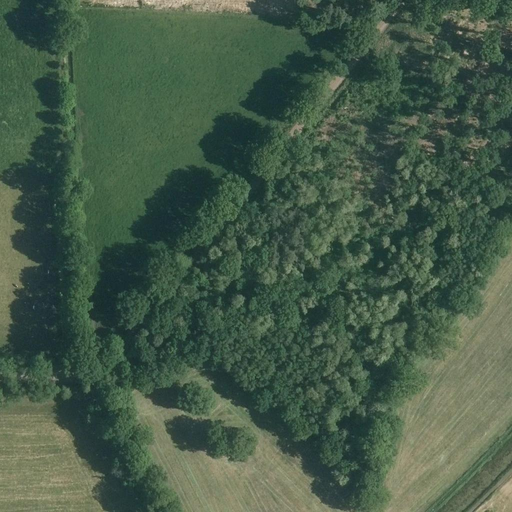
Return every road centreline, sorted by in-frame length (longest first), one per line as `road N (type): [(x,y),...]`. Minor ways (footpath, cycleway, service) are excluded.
road 1 (track): [(86,372),(111,356),(186,270),(404,0)]
road 2 (track): [(152,511),(86,372)]
